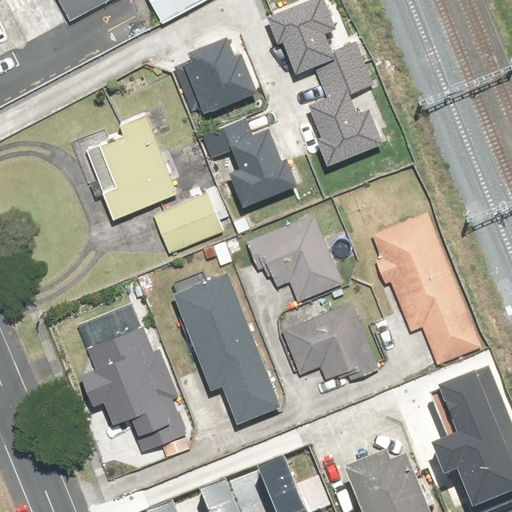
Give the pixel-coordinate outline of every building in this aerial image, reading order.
[(65,0),(72,13),(97,0),(65,0)] [(153,0),(164,20),(203,0),(153,0)] [(329,0),(295,0),(271,9),(281,36),(286,35),(299,67),(319,60),(325,75),(367,58),(359,39),(337,47),(328,25),(338,22),(329,0)] [(195,52),(188,55),(206,103),(262,82),(248,45),(238,49),(231,31),(193,45),(195,52)] [(319,132),(330,159),(384,138),(371,105),(361,109),(352,86),(375,78),(367,58),(325,75),(331,90),(310,98),(323,131),(319,132)] [(88,130),(114,212),(184,189),(157,108),(88,130)] [(249,115),(209,132),(239,202),(300,176),(289,150),(285,152),(272,122),(255,129),(249,115)] [(149,207),(165,252),(225,232),(209,186),(149,207)] [(428,209),(371,236),(432,367),(490,339),(428,209)] [(311,216),(245,236),(267,306),(341,283),(311,216)] [(230,266),(174,289),(229,423),(284,400),(230,266)] [(350,297),(282,327),(313,395),(381,365),(350,297)] [(146,326),(90,346),(132,470),(189,451),(146,326)] [(511,496),(511,442),(481,361),(423,383),(472,511),(511,496)] [(449,511),(422,447),(352,476),(367,511),(449,511)] [(260,465),(277,511),(302,511),(304,511),(283,456),(260,465)] [(204,486),(213,511),(240,511),(228,477),(204,486)] [(153,508),(154,511),(180,511),(176,500),(153,508)]
